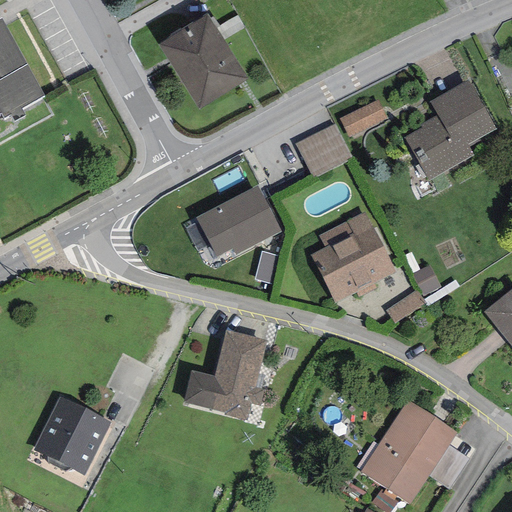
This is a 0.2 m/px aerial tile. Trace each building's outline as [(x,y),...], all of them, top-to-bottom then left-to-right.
[(178,78),(228,47),(207,14),(158,45),(178,78)] [(44,96),(1,18),(0,18),(0,115),(2,114),(4,119),(10,115),(14,122),(26,116),(25,114),(20,108),(44,96)] [(228,47),(178,78),(199,110),(249,79),(228,47)] [(496,129),(467,80),(429,102),(437,115),(420,125),(421,127),(403,138),(429,181),(473,155),(467,145),(496,129)] [(377,100),(339,119),(348,138),(387,119),(377,100)] [(334,125),(295,144),(313,180),(352,160),(334,125)] [(281,231),(257,186),(196,218),(217,258),(232,250),(235,256),(281,231)] [(365,212),(318,236),(324,247),(310,255),(335,304),(356,293),(358,297),(376,288),(373,284),(396,273),(365,212)] [(429,265),(412,274),(424,297),(441,288),(429,265)] [(511,289),(483,313),(511,348),(511,289)] [(425,303),(415,290),(385,311),(395,324),(425,303)] [(267,341),(226,331),(214,377),(191,371),(183,403),(247,419),(251,404),(254,388),(267,341)] [(263,390),(254,388),(251,404),(260,406),(263,390)] [(110,422),(60,397),(33,450),(47,458),(70,469),(83,476),(110,422)] [(457,433),(407,401),(360,472),(410,504),(428,476),(449,446),(457,433)] [(469,460),(449,446),(428,476),(449,490),(469,460)] [(65,472),(70,469),(47,458),(47,464),(65,472)]
